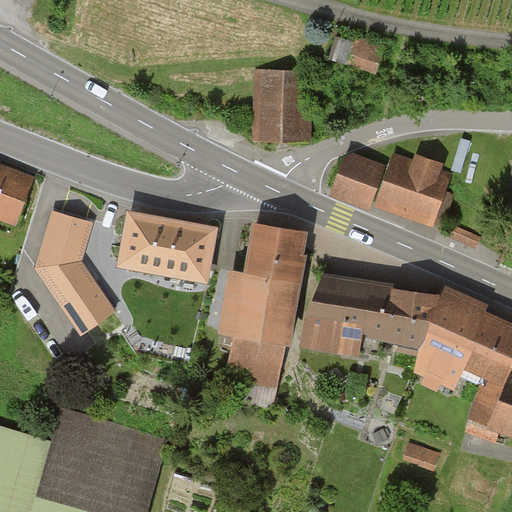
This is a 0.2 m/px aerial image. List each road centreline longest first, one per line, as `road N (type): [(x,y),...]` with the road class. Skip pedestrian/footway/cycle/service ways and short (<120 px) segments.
road 1 (primary): [(0,42),(233,169)]
road 2 (tertiary): [(233,169),(223,186),(177,196),(0,134)]
road 3 (primary): [(279,191),(511,293)]
road 4 (residential): [(511,122),(382,129),(298,165),(279,191)]
road 5 (residential): [(511,41),(401,27),(304,0)]
